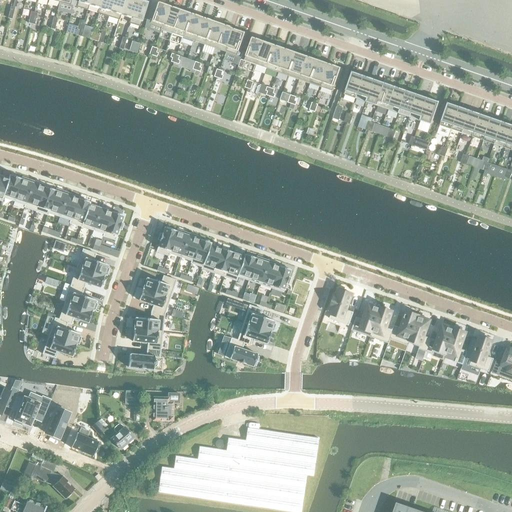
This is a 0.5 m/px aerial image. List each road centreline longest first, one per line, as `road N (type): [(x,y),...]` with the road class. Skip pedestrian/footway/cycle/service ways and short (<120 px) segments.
road 1 (unclassified): [(293,402),(511,418)]
road 2 (unclassified): [(112,483),(215,413),(293,402)]
road 3 (residential): [(328,266),(511,329)]
road 4 (residential): [(149,204),(328,266)]
road 5 (residential): [(354,47),(511,102)]
road 6 (residential): [(102,358),(149,204)]
road 7 (unclassified): [(511,85),(360,32)]
road 8 (residential): [(0,155),(149,204)]
road 9 (residential): [(214,0),(354,47)]
road 10 (residential): [(293,402),(298,348),(328,266)]
road 11 (residential): [(112,483),(92,465),(0,430)]
